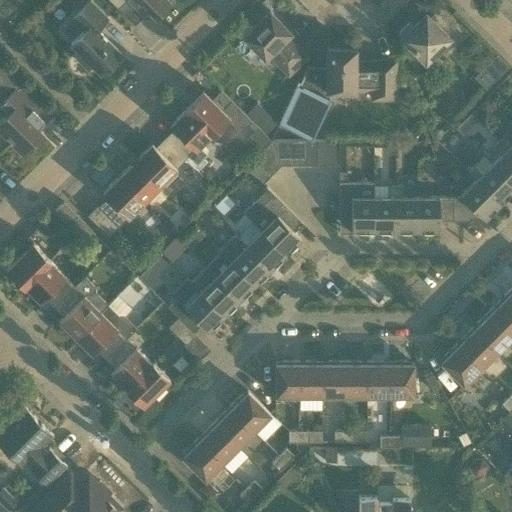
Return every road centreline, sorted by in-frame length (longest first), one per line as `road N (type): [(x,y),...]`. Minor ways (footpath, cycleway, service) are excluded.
road 1 (residential): [(225,0),(0,226)]
road 2 (residential): [(268,322),(417,322),(487,251)]
road 3 (residential): [(268,322),(337,254),(487,251)]
road 4 (residential): [(129,463),(268,322)]
road 5 (residential): [(11,344),(129,463)]
